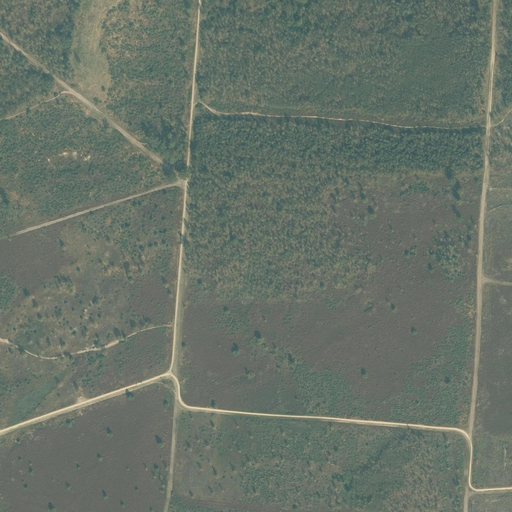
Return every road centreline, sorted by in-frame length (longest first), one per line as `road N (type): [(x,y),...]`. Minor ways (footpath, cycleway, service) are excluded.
road 1 (track): [(495,0),(469,433)]
road 2 (track): [(176,408),(469,433)]
road 3 (track): [(0,238),(185,184)]
road 4 (track): [(188,184),(173,376)]
road 5 (track): [(173,376),(0,434)]
